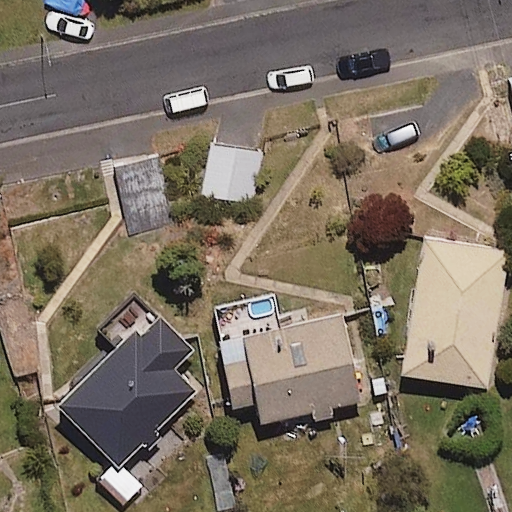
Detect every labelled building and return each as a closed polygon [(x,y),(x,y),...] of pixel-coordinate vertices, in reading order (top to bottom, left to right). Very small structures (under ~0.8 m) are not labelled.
[(262,146),(212,137),(203,190),(253,199),(262,146)] [(170,226),(162,159),(121,164),(128,231),(170,226)] [(509,239),(425,225),(403,363),(487,377),(509,239)] [(195,337),(151,295),(58,393),(123,456),(195,381),(173,360),(195,337)] [(361,394),(347,305),(219,325),(230,394),(256,390),(259,410),(361,394)]
